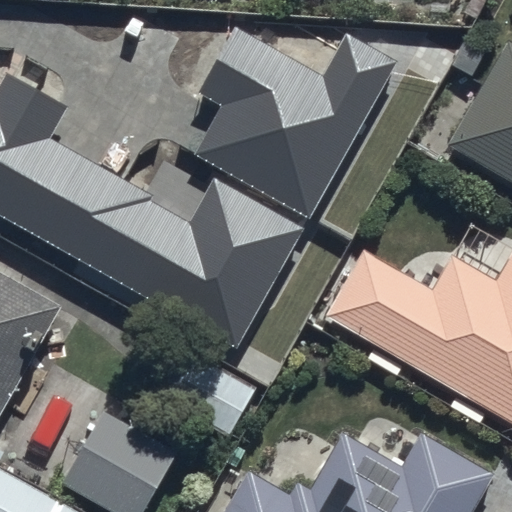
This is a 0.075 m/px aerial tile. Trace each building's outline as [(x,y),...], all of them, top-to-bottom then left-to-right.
[(324,75),(233,25),(197,90),(224,105),(196,155),(310,218),(396,63),(347,35),(324,75)] [(511,43),(508,41),(443,143),(511,184),(511,43)] [(0,214),(238,346),(303,228),(216,181),(192,223),(148,199),(152,193),(51,137),(69,104),(7,70),(0,81),(0,214)] [(362,253),(321,316),(455,395),(448,405),(481,425),(488,413),(511,427),(511,252),(494,281),(449,256),(430,291),(362,253)] [(0,416),(60,311),(60,310),(0,275),(0,416)] [(99,413),(58,483),(112,511),(144,511),(176,454),(99,413)] [(247,472),(222,511),(473,511),(494,475),(418,432),(399,467),(340,433),(309,488),(296,481),(288,495),(247,472)] [(79,511),(0,468),(0,511),(79,511)]
